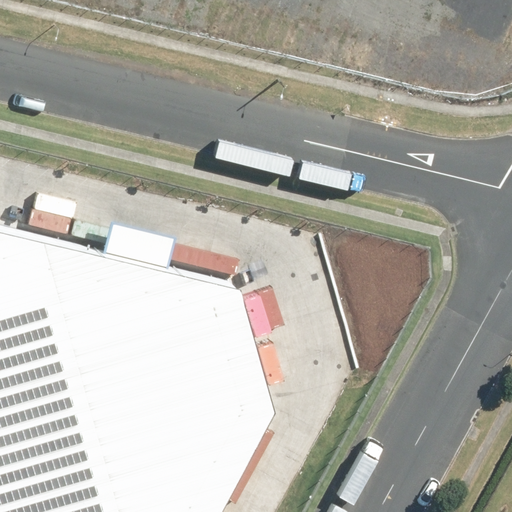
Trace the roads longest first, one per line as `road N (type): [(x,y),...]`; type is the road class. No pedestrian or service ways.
road 1 (unclassified): [(511,194),(0,60)]
road 2 (residential): [(380,511),(511,271)]
